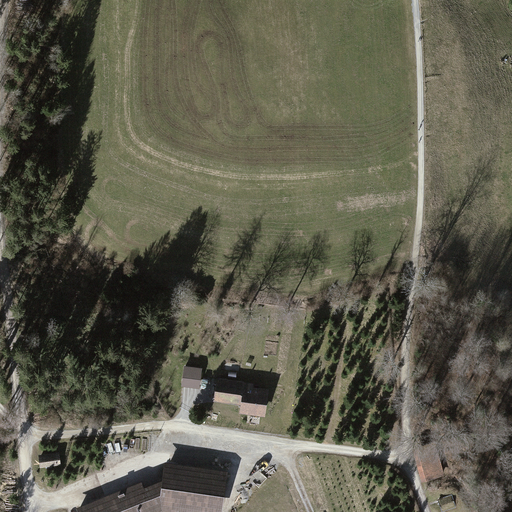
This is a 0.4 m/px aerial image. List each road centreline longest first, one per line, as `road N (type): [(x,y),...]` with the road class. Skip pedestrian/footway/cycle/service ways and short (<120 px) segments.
road 1 (track): [(408,458),(406,345),(421,197),(415,0)]
road 2 (track): [(22,434),(171,424),(408,458)]
road 3 (track): [(31,506),(149,459),(259,471),(300,442)]
road 4 (track): [(0,253),(22,434)]
